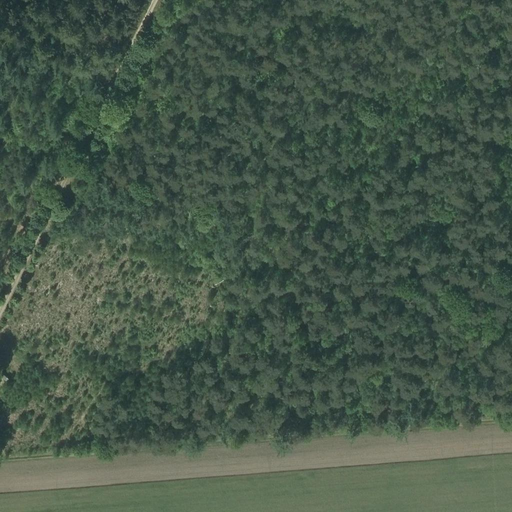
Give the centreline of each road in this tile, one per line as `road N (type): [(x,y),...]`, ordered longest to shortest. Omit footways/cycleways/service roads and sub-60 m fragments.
road 1 (track): [(0,460),(511,421)]
road 2 (track): [(75,159),(511,301)]
road 3 (track): [(148,11),(511,147)]
road 4 (track): [(154,0),(0,312)]
